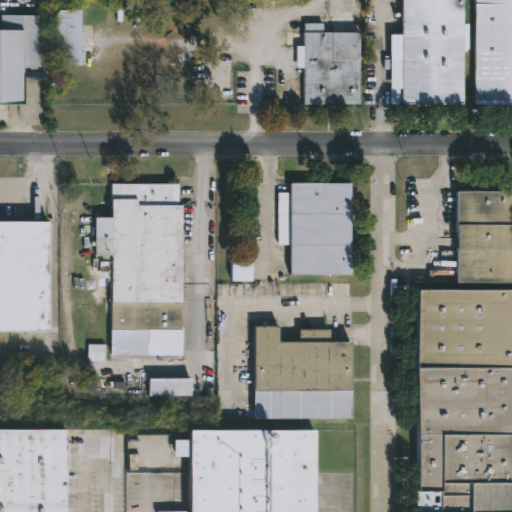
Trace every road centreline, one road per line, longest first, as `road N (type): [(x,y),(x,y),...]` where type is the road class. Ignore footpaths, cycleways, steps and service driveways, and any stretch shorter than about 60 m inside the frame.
road 1 (residential): [(511,143),(0,145)]
road 2 (residential): [(386,143),(385,511)]
